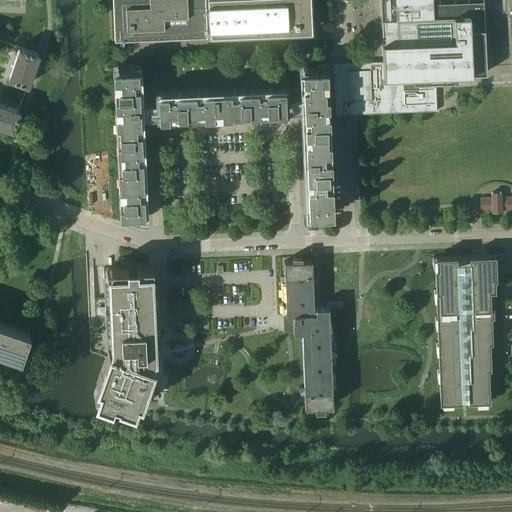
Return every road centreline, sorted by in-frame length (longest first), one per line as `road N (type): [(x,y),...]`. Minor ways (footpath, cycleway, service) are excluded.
road 1 (residential): [(64,215),(168,246),(351,240)]
road 2 (residential): [(351,240),(511,234)]
